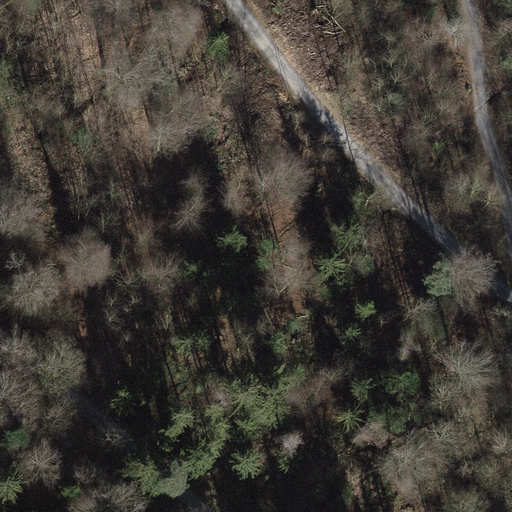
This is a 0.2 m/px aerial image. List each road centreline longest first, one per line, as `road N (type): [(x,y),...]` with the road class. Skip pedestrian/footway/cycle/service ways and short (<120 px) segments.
road 1 (track): [(511,301),(366,169),(233,0)]
road 2 (track): [(0,336),(216,511)]
road 3 (track): [(511,236),(487,139),(467,0)]
